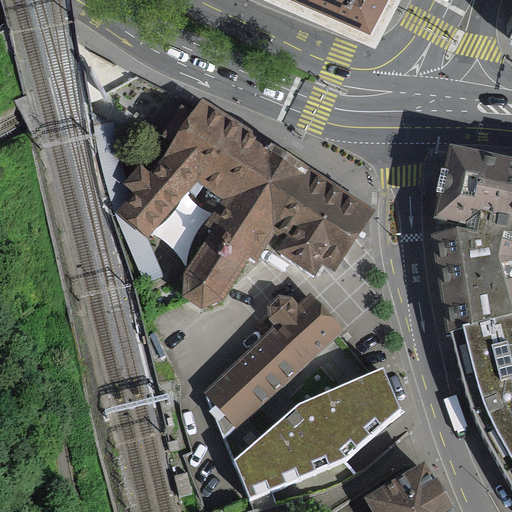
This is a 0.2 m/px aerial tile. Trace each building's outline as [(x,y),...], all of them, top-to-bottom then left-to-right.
[(300,0),(316,8),(370,35),(387,0),(300,0)] [(24,120),(31,136),(140,77),(78,43),(80,69),(14,100),(24,120)] [(197,180),(230,203),(272,147),(208,103),(201,113),(197,119),(185,111),(166,139),(177,146),(154,179),(142,171),(130,188),(138,194),(122,217),(155,240),(197,180)] [(511,235),(511,233),(511,152),(455,143),(437,221),(460,225),(460,232),(460,237),(434,244),(448,338),(511,318),(511,235)] [(272,147),(230,203),(210,231),(218,237),(189,278),(189,296),(205,307),(222,301),(252,259),(257,262),(279,231),(284,234),(321,181),(272,147)] [(322,264),(333,272),(372,216),(321,181),(284,234),(290,239),(279,253),(313,276),(322,264)] [(340,337),(305,300),(300,304),(292,297),(278,295),(271,304),(269,315),(274,320),(279,325),(223,379),(207,397),(224,439),(340,337)] [(511,511),(511,318),(448,338),(469,408),(488,464),(511,511)] [(340,337),(224,439),(235,466),(303,406),(380,376),(355,352),(340,337)] [(235,466),(250,503),(343,468),(377,437),(401,415),(380,376),(303,406),(235,466)] [(362,502),(368,511),(454,511),(424,463),(362,502)]
